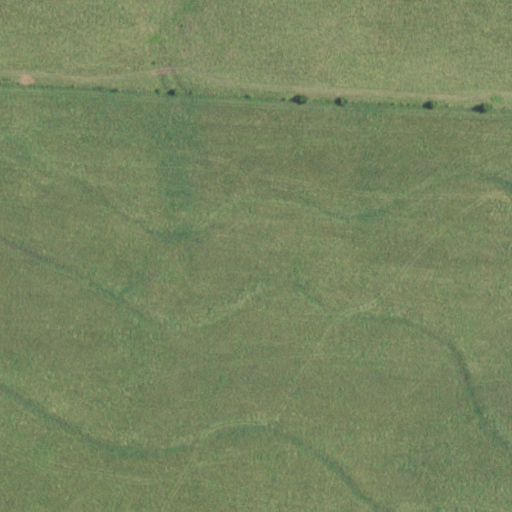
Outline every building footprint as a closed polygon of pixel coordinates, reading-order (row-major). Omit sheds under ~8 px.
[(77,339),(95,339),(95,320),(77,320),(77,339)] [(44,369),(64,366),(61,342),(41,345),(44,369)] [(429,399),(470,389),(463,358),(422,368),(429,399)] [(338,419),(332,441),(344,458),(339,458),(313,442),(299,443),(274,462),(264,463),(251,445),(229,447),(226,452),(219,457),(219,458),(221,489),(265,486),(284,511),(340,511),(362,497),(362,495),(359,454),(373,430),(400,410),(403,399),(395,389),(381,385),(367,394),(366,398),(338,419)] [(0,511),(104,511),(107,457),(120,425),(108,420),(96,425),(96,423),(0,428),(0,511)]
